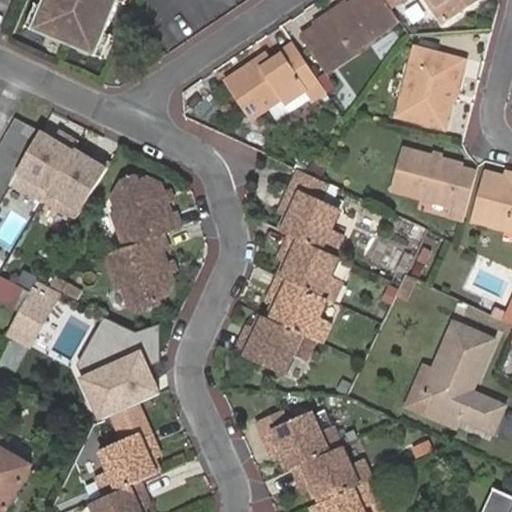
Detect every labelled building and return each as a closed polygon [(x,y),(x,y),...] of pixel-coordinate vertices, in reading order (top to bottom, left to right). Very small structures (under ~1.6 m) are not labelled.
[(29,27),(90,53),(101,29),(108,32),(121,0),(40,0),(39,2),(29,27)] [(355,44),(398,16),(390,5),(386,0),(349,0),(352,4),(340,12),(307,34),(324,59),(352,40),(355,44)] [(352,4),(349,0),(335,0),(333,1),(340,12),(352,4)] [(475,0),(430,0),(445,20),(475,0)] [(24,24),(29,27),(39,2),(35,1),(24,24)] [(101,29),(90,53),(97,56),(108,32),(101,29)] [(359,50),(355,44),(352,40),(324,59),(331,70),(359,50)] [(318,76),(296,43),(272,59),(266,63),(260,53),(226,76),(251,113),(279,94),(282,100),(318,76)] [(443,128),(462,59),(415,47),(396,116),(443,128)] [(266,49),(260,53),(266,63),(272,59),(266,49)] [(0,196),(37,128),(12,114),(0,135),(0,196)] [(54,138),(40,131),(11,182),(27,192),(29,190),(44,199),(75,148),(78,141),(59,130),(54,138)] [(75,148),(44,199),(59,208),(61,207),(77,216),(110,163),(95,154),(92,158),(75,148)] [(462,227),(474,178),(459,174),(461,165),(401,150),(389,195),(447,211),(445,223),(462,227)] [(322,178),(299,167),(282,203),(293,207),(290,215),(287,213),(279,228),(291,234),(330,252),(340,233),(330,228),(338,208),(320,200),(329,181),(322,178)] [(503,225),(501,231),(511,234),(511,188),(505,179),(487,174),(476,217),(503,225)] [(163,233),(180,227),(176,214),(171,216),(159,184),(145,180),(135,183),(134,178),(121,183),(111,201),(116,215),(112,217),(124,248),(163,233)] [(293,207),(282,203),(279,210),(287,213),(290,215),(293,207)] [(474,225),(501,231),(503,225),(476,217),(474,225)] [(124,248),(105,254),(116,288),(123,286),(128,301),(147,309),(161,304),(159,298),(168,295),(173,281),(163,252),(168,250),(163,233),(124,248)] [(288,259),(280,275),(323,296),(330,299),(339,282),(324,274),(333,254),(330,252),(291,234),(284,249),(296,255),(293,261),(288,259)] [(296,255),(284,249),(281,256),(288,259),(293,261),(296,255)] [(39,277),(26,271),(19,283),(32,290),(39,277)] [(418,280),(406,274),(401,286),(396,296),(408,302),(418,280)] [(323,296),(280,275),(273,292),(284,297),(281,303),(277,301),(269,317),(315,339),(319,340),(327,323),(314,316),(323,296)] [(30,292),(0,277),(0,296),(22,307),(30,292)] [(56,278),(52,288),(79,299),(83,288),(56,278)] [(57,305),(32,290),(30,292),(22,307),(7,332),(32,346),(57,305)] [(284,297),(273,292),(270,297),(277,301),(281,303),(284,297)] [(269,317),(265,315),(256,334),(260,335),(257,341),(247,336),(239,351),(286,373),(295,354),(304,359),(315,339),(269,317)] [(77,367),(87,378),(143,353),(151,368),(161,364),(162,326),(138,334),(106,316),(77,367)] [(425,402),(462,419),(492,433),(505,406),(472,391),(494,341),(454,323),(419,400),(425,402)] [(249,331),(247,336),(257,341),(260,335),(256,334),(249,331)] [(87,378),(81,381),(100,423),(113,417),(139,406),(162,396),(151,368),(143,353),(87,378)] [(456,431),(462,419),(425,402),(419,414),(456,431)] [(140,480),(159,470),(153,457),(149,448),(157,444),(150,431),(139,406),(113,417),(124,443),(103,452),(112,473),(96,480),(104,496),(140,480)] [(283,454),(290,470),(295,468),(343,446),(335,428),(322,433),(314,416),(295,424),(290,412),(283,415),(281,410),(258,420),(265,436),(271,449),(283,444),(285,449),(281,451),(283,454)] [(34,455),(0,434),(0,511),(3,511),(32,465),(30,462),(34,455)] [(149,448),(153,457),(161,454),(157,444),(149,448)] [(283,444),(271,449),(275,457),(283,454),(281,451),(285,449),(283,444)] [(352,466),(343,446),(295,468),(301,482),(312,478),(315,484),(312,485),(313,489),(319,504),(367,482),(371,480),(363,462),(352,466)] [(312,478),(301,482),(306,492),(313,489),(312,485),(315,484),(312,478)] [(146,511),(145,510),(140,498),(147,495),(140,480),(104,496),(92,502),(97,511),(146,511)] [(319,504),(312,507),(313,511),(364,511),(362,506),(375,500),(367,482),(319,504)] [(494,511),(503,493),(494,489),(483,511),(494,511)] [(511,511),(511,496),(503,493),(494,511),(511,511)] [(140,498),(145,510),(152,507),(147,495),(140,498)]
